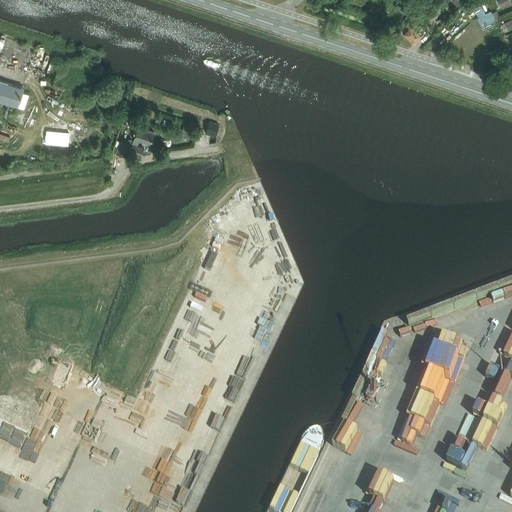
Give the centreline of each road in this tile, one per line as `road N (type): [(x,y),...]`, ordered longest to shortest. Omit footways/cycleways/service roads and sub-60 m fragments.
road 1 (secondary): [(511,106),(194,0)]
road 2 (unclassified): [(0,177),(219,148)]
road 3 (track): [(134,159),(105,196),(0,211)]
